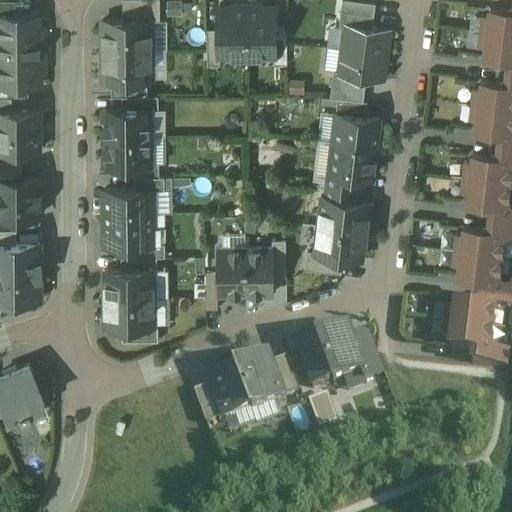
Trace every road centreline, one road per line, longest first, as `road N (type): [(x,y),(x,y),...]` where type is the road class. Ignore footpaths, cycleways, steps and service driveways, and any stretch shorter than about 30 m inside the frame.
road 1 (residential): [(78,393),(388,277),(425,0)]
road 2 (residential): [(71,318),(71,0)]
road 3 (residential): [(53,511),(76,446),(78,393)]
